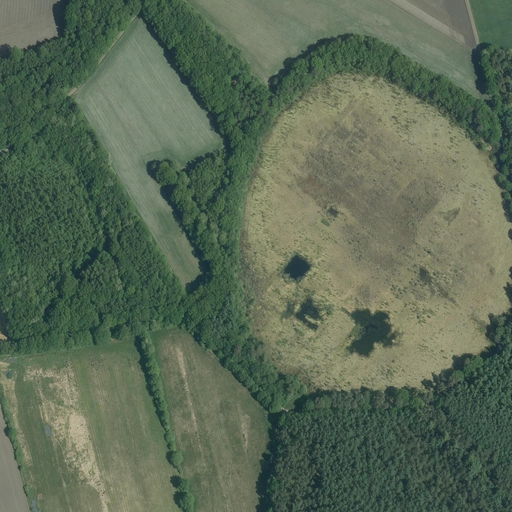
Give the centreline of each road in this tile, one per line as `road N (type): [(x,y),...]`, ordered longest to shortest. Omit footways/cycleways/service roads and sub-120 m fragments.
road 1 (track): [(0,345),(180,316),(283,411),(386,414),(436,404)]
road 2 (track): [(0,150),(50,120),(149,0)]
road 3 (track): [(465,0),(511,176)]
